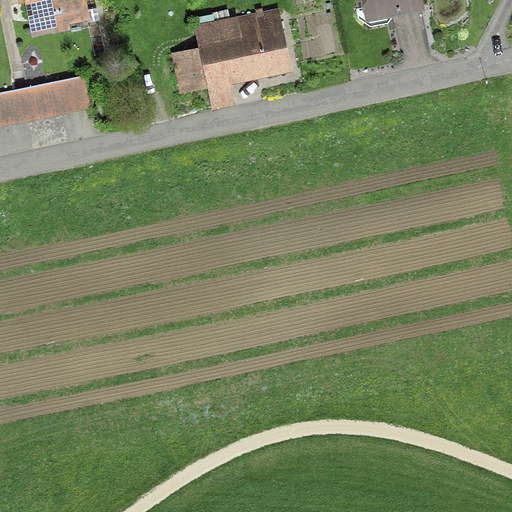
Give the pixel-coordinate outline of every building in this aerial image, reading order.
[(25,0),(26,2),(30,25),(57,19),(53,0),(25,0)] [(53,0),(57,19),(60,31),(67,30),(65,18),(84,14),(81,0),(53,0)] [(362,0),(366,17),(391,12),(419,6),(417,0),(362,0)] [(284,62),(273,10),(261,13),(260,9),(254,10),(255,15),(234,19),(233,17),(193,27),(198,47),(172,53),(181,92),(207,87),(211,108),(228,104),(232,103),(227,79),(285,66),(284,62)] [(87,105),(81,78),(53,83),(59,111),(87,105)] [(53,83),(20,91),(26,117),(59,111),(53,83)] [(0,122),(26,117),(20,91),(0,94),(0,122)]
